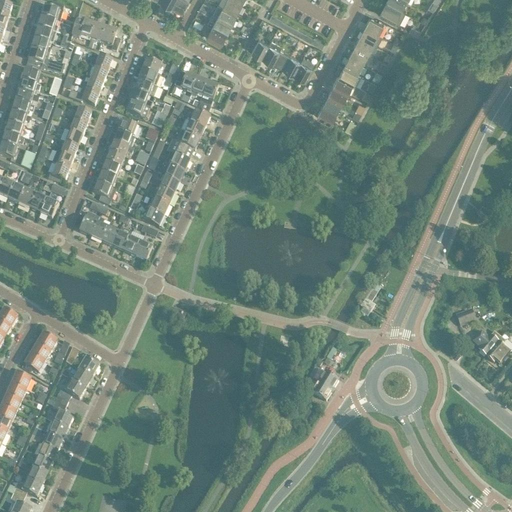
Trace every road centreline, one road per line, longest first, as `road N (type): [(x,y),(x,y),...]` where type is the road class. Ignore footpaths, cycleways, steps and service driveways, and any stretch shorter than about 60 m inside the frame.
road 1 (residential): [(145,21),(58,242)]
road 2 (residential): [(153,285),(249,79)]
road 3 (residential): [(49,511),(119,364)]
road 4 (tertiary): [(446,221),(397,322),(389,360)]
road 5 (tertiary): [(446,221),(511,89)]
road 6 (tertiary): [(408,361),(406,333),(446,221)]
road 7 (residential): [(249,79),(299,105),(346,29)]
road 8 (tertiary): [(485,511),(432,449),(414,405)]
road 9 (tertiary): [(396,412),(467,511)]
